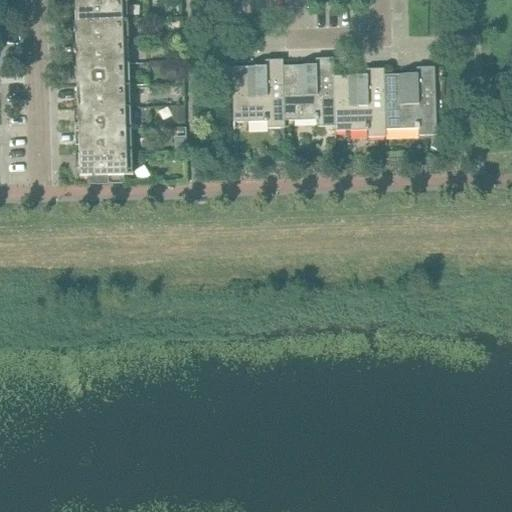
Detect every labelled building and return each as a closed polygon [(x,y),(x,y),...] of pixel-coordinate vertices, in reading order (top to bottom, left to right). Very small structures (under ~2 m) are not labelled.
[(74,0),(75,22),(128,20),(127,0),(74,0)] [(75,22),(75,44),(129,42),(128,20),(75,22)] [(76,66),(129,64),(129,42),(75,44),(76,66)] [(334,132),(333,71),(333,59),(282,60),(284,129),(284,121),(317,121),(317,128),(334,127),(334,132)] [(284,129),(282,60),(231,62),(233,123),(266,122),(266,129),(284,129)] [(76,66),(77,88),(130,86),(129,64),(76,66)] [(436,136),(434,68),(383,69),(385,137),(386,137),(385,130),(418,129),(418,136),(436,136)] [(333,71),(334,132),(367,131),(368,138),(385,137),(383,69),(333,71)] [(183,70),(175,70),(175,82),(183,82),(183,70)] [(77,88),(77,110),(131,108),(130,86),(77,88)] [(78,130),(131,128),(131,108),(77,110),(78,130)] [(131,128),(78,130),(79,154),(132,152),(131,128)] [(186,137),(173,137),(174,151),(176,151),(186,150),(186,137)] [(79,154),(79,177),(85,177),(85,182),(88,185),(124,184),(124,176),(133,175),(132,152),(79,154)]
